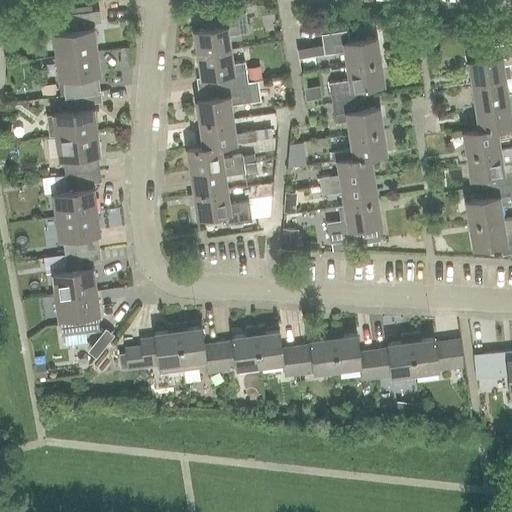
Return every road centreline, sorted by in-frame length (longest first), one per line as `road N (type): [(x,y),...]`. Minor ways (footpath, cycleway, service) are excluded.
road 1 (residential): [(170,283),(511,299)]
road 2 (residential): [(170,283),(148,259),(142,209),(164,0)]
